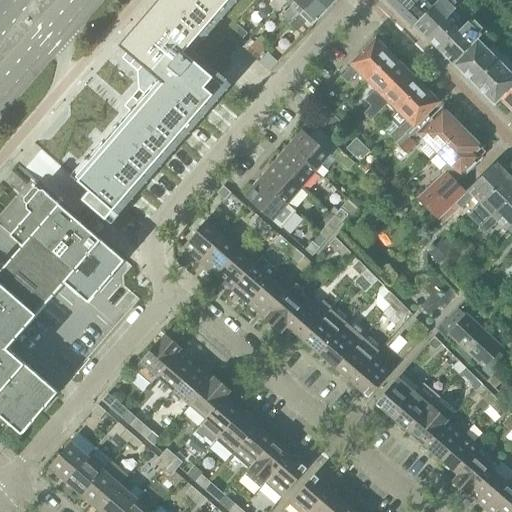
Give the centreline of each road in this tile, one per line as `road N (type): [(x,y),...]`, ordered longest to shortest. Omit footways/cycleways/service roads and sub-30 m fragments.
road 1 (residential): [(164,286),(149,240),(361,0)]
road 2 (unclassified): [(17,469),(164,286)]
road 3 (residential): [(327,424),(164,286)]
road 4 (unclassified): [(0,158),(61,88),(59,12)]
